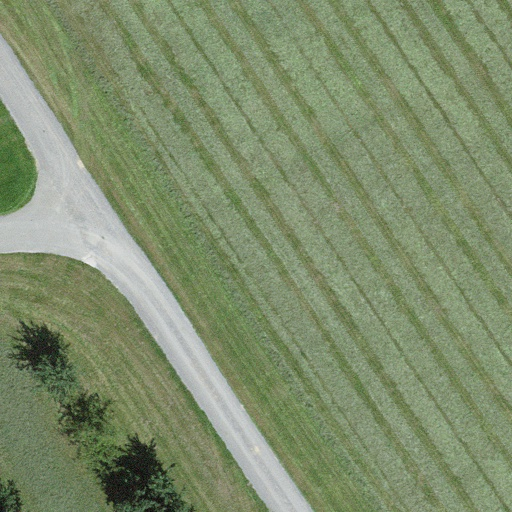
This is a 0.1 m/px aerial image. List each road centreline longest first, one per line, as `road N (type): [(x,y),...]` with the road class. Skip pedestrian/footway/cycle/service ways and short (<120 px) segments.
road 1 (track): [(87,213),(296,511)]
road 2 (track): [(0,61),(87,213)]
